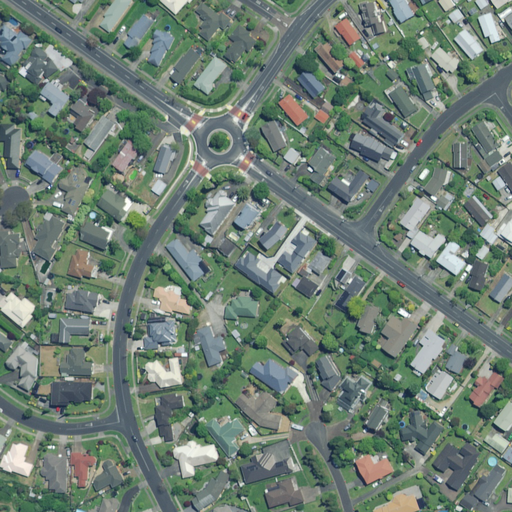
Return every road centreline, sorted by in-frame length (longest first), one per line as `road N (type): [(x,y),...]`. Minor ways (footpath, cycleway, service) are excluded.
road 1 (residential): [(207,156),(155,232),(127,293),(119,336),(127,419)]
road 2 (tertiary): [(20,0),(193,122)]
road 3 (residential): [(354,240),(439,125),(490,86)]
road 4 (tertiary): [(354,240),(511,353)]
road 5 (tertiary): [(236,154),(354,240)]
road 6 (residential): [(193,122),(169,127),(71,65)]
road 7 (residential): [(127,419),(58,428),(0,402)]
